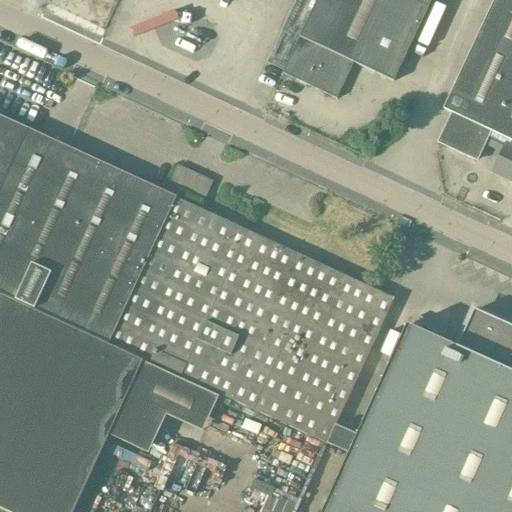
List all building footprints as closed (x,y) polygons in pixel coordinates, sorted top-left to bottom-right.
[(338,101),(355,64),(355,65),(386,0),(318,0),(284,75),(338,101)] [(395,83),(433,0),(386,0),(355,65),(395,83)] [(511,0),(498,0),(446,110),(453,113),(440,142),(477,160),(489,137),(507,146),(493,174),(511,182),(511,0)] [(0,118),(0,511),(75,511),(110,437),(145,363),(219,397),(328,448),(328,447),(337,429),(395,302),(371,291),(317,266),(233,226),(0,118)] [(177,166),(167,187),(204,204),(213,182),(177,166)] [(459,351),(408,329),(360,439),(337,429),(328,447),(352,458),(328,511),(511,511),(511,328),(475,312),(459,351)]
